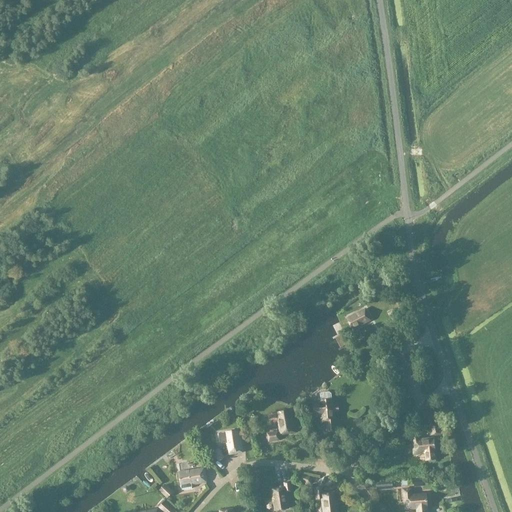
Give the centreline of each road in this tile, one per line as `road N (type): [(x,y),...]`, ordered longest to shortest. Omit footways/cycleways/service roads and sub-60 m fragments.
road 1 (unclassified): [(450,386),(415,278),(378,0)]
road 2 (residential): [(195,511),(222,481),(253,464),(345,472)]
road 3 (residential): [(345,472),(450,386)]
road 4 (unclassified): [(493,511),(450,386)]
